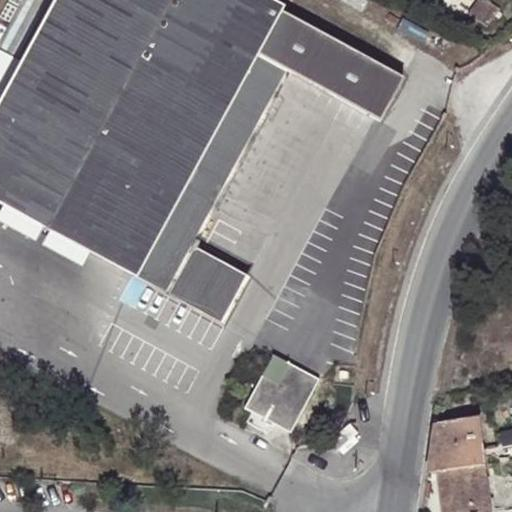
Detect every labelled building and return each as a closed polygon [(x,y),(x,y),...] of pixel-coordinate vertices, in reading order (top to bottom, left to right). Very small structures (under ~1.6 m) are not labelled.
[(27,72),(0,122),(0,210),(115,272),(222,332),(250,286),(235,278),(196,258),(213,230),(221,216),(291,79),(374,124),(390,130),(412,92),(239,0),(42,0),(10,59),(27,72)] [(505,9),(493,0),(481,0),(473,11),(492,26),(505,9)] [(0,54),(0,122),(27,72),(10,59),(0,54)] [(289,444),(322,385),(276,358),(243,416),(289,444)] [(493,511),(479,418),(440,421),(435,422),(427,472),(438,473),(443,511),(493,511)]
